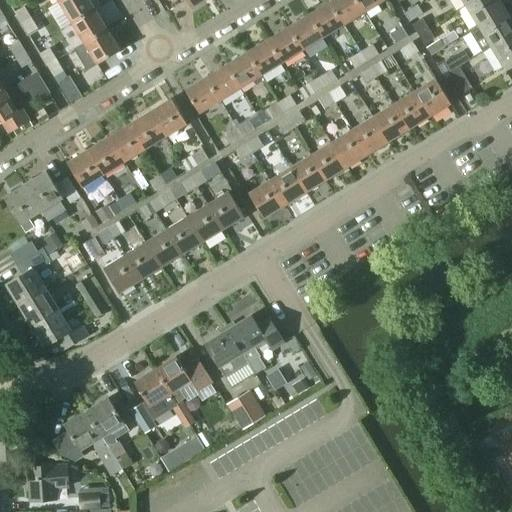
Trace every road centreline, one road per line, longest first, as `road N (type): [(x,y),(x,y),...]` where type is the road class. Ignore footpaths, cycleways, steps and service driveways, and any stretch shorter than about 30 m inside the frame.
road 1 (residential): [(0,385),(66,373),(511,104)]
road 2 (residential): [(0,158),(163,57)]
